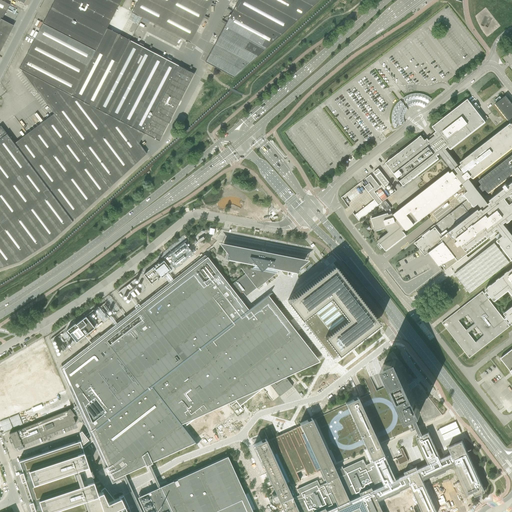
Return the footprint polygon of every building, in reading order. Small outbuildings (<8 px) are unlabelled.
[(2,20),(9,5),(0,0),(0,51),(13,26),(2,20)] [(106,29),(121,0),(54,0),(19,69),(22,70),(21,71),(55,116),(16,146),(0,126),(0,267),(19,262),(52,240),(109,188),(109,187),(146,154),(138,143),(144,133),(159,141),(168,123),(169,123),(170,123),(172,120),(171,119),(170,118),(193,74),(194,74),(106,29)] [(138,0),(132,13),(190,43),(212,0),(138,0)] [(238,0),(235,7),(216,41),(205,62),(234,78),(255,58),(261,53),(281,35),(286,30),(307,11),(313,6),(319,0),(238,0)] [(424,94),(420,93),(415,93),(411,94),(407,96),(403,98),(411,108),(412,107),(414,106),(416,106),(418,106),(420,106),(422,107),(423,108),(431,99),(428,96),(424,94)] [(450,149),(460,141),(466,149),(480,137),(476,132),(464,142),(463,140),(485,122),(467,99),(432,127),(436,131),(433,133),(435,135),(428,140),(427,138),(425,140),(421,135),(385,163),(403,186),(438,158),(436,156),(439,154),(452,171),(450,173),(448,171),(393,214),(394,215),(393,216),(392,213),(388,214),(388,213),(371,218),(375,231),(385,227),(389,232),(378,241),(386,251),(406,235),(403,231),(405,229),(406,230),(461,187),(460,185),(462,184),(468,191),(464,194),(468,199),(462,204),(450,214),(435,225),(441,234),(440,234),(435,227),(430,231),(430,230),(421,236),(422,237),(414,243),(422,253),(424,257),(429,252),(441,268),(442,266),(445,271),(495,231),(494,230),(497,228),(502,235),(497,240),(504,249),(501,251),(494,243),(455,274),(470,293),(509,262),(506,258),(509,256),(511,259),(511,268),(485,289),(489,295),(487,297),(482,291),(457,311),(459,313),(452,316),(451,315),(442,323),(469,358),(510,326),(505,321),(508,319),(511,324),(511,349),(478,375),(503,407),(511,399),(511,233),(504,223),(506,221),(507,222),(511,218),(511,182),(507,186),(505,184),(503,186),(504,188),(489,200),(490,201),(488,203),(480,193),(485,189),(488,193),(511,174),(511,154),(478,181),(481,185),(476,188),(469,178),(471,176),(472,178),(511,147),(511,104),(505,96),(495,104),(508,121),(511,117),(511,122),(511,124),(510,123),(460,162),(461,164),(459,166),(445,149),(448,147),(450,149)] [(406,111),(408,110),(400,100),(397,103),(394,107),(393,111),(392,115),(392,119),(392,124),(394,128),(405,122),(404,120),(404,119),(404,117),(404,115),(405,113),(406,111)] [(385,186),(389,183),(378,169),(373,172),(385,186)] [(369,183),(364,187),(378,205),(382,202),(374,192),(380,187),(371,175),(365,179),(369,183)] [(228,243),(306,258),(308,247),(231,231),(228,243)] [(67,410),(9,434),(14,448),(75,424),(73,417),(75,415),(72,412),(77,408),(83,416),(87,413),(88,416),(81,422),(89,432),(94,428),(94,430),(89,434),(90,434),(95,431),(96,432),(88,438),(91,442),(96,448),(101,444),(102,447),(96,452),(104,462),(108,459),(109,463),(103,467),(111,477),(115,474),(115,475),(144,462),(145,464),(146,464),(145,463),(146,463),(148,462),(150,461),(151,462),(150,459),(192,440),(196,445),(197,445),(179,422),(226,400),(230,406),(236,402),(239,406),(250,398),(245,392),(267,381),(269,383),(279,396),(292,386),(283,374),(291,370),(314,360),(304,347),(310,343),(302,333),(296,337),(294,334),(298,331),(290,321),(286,325),(284,322),(288,318),(280,308),(276,312),(274,309),(278,306),(272,297),(267,300),(265,297),(245,312),(244,311),(249,307),(241,297),(237,301),(234,298),(239,294),(242,292),(245,289),(249,294),(256,288),(257,289),(276,274),(275,273),(277,271),(278,271),(280,270),(298,273),(299,267),(298,266),(304,261),(223,245),(228,252),(226,253),(225,259),(254,264),(254,265),(256,265),(251,269),(239,266),(245,274),(227,288),(224,285),(229,282),(221,272),(217,275),(214,272),(219,269),(211,259),(207,262),(206,262),(202,258),(193,266),(196,270),(193,272),(190,268),(180,276),(183,280),(155,302),(151,298),(142,306),(145,310),(142,312),(138,306),(128,314),(132,320),(129,322),(126,318),(124,315),(114,323),(116,325),(119,330),(116,332),(112,326),(102,334),(107,340),(104,342),(98,335),(88,343),(94,350),(91,352),(86,346),(77,354),(81,360),(67,370),(68,371),(63,374),(71,384),(73,383),(75,386),(70,390),(77,400),(80,398),(82,401),(70,410),(69,408),(67,410)] [(162,261),(122,292),(130,302),(170,271),(162,261)] [(333,266),(287,302),(315,337),(316,339),(317,340),(319,342),(333,360),(378,324),(333,266)] [(66,330),(76,342),(94,328),(85,317),(75,324),(66,330)] [(409,388),(405,380),(395,359),(383,365),(407,418),(410,417),(413,415),(420,412),(409,389),(409,388)] [(381,511),(377,501),(410,486),(422,511),(436,511),(423,480),(456,465),(468,491),(467,491),(469,494),(473,492),(475,497),(485,492),(467,451),(471,449),(467,451),(466,448),(465,448),(462,441),(448,447),(451,454),(440,459),(428,432),(422,435),(419,436),(416,438),(428,464),(417,469),(416,466),(404,472),(405,474),(394,479),(383,453),(381,450),(379,446),(379,445),(357,397),(345,403),(346,405),(366,449),(366,450),(367,451),(369,455),(370,459),(372,462),(365,465),(362,459),(342,468),(345,474),(338,477),(337,474),(335,470),(333,467),(333,466),(313,422),(312,420),(311,418),(299,424),(300,426),(290,431),(289,431),(290,433),(282,436),(282,435),(267,442),(265,439),(253,444),(275,493),(279,500),(283,511),(381,511)] [(5,424),(7,429),(21,425),(17,413),(3,417),(5,424)] [(421,432),(418,426),(413,415),(410,417),(418,433),(419,436),(422,435),(421,432)] [(456,421),(439,428),(444,440),(461,433),(456,421)] [(89,434),(94,430),(94,428),(89,432),(86,434),(84,435),(81,431),(79,433),(81,441),(80,441),(80,440),(19,461),(23,475),(20,476),(28,499),(31,498),(33,504),(30,505),(31,511),(130,511),(128,507),(129,507),(127,503),(107,511),(103,511),(98,494),(82,449),(91,442),(88,438),(96,432),(95,431),(90,434),(89,434)] [(403,456),(396,459),(399,465),(405,462),(403,458),(406,456),(402,448),(400,449),(403,456)] [(146,500),(140,503),(143,511),(252,511),(255,509),(248,493),(245,495),(227,456),(160,487),(162,492),(159,494),(153,496),(153,497),(154,499),(148,502),(146,499),(146,500)] [(158,488),(160,487),(152,471),(148,462),(146,463),(158,488)] [(144,494),(137,497),(140,503),(146,500),(146,499),(148,502),(154,499),(153,497),(153,496),(159,494),(162,492),(160,487),(158,488),(157,488),(151,491),(144,494)] [(104,489),(105,488),(104,488),(100,491),(101,491),(102,491),(102,492),(98,494),(103,511),(107,511),(127,503),(123,495),(118,497),(119,498),(108,503),(106,500),(110,497),(108,494),(109,494),(108,493),(107,493),(104,489)]
